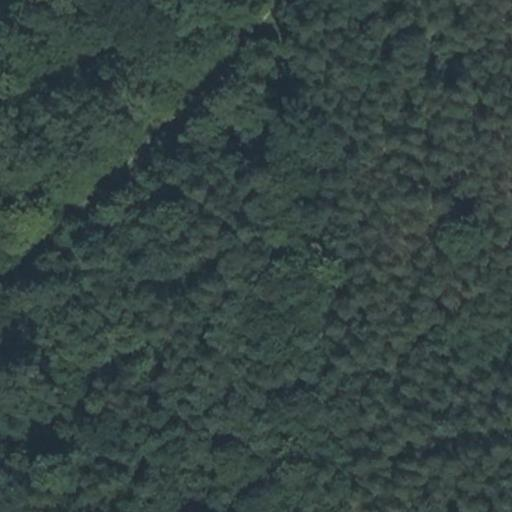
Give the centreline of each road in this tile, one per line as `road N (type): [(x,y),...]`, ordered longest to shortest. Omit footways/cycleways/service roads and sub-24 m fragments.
road 1 (track): [(368,511),(312,197),(294,0)]
road 2 (track): [(288,0),(154,152),(0,280)]
